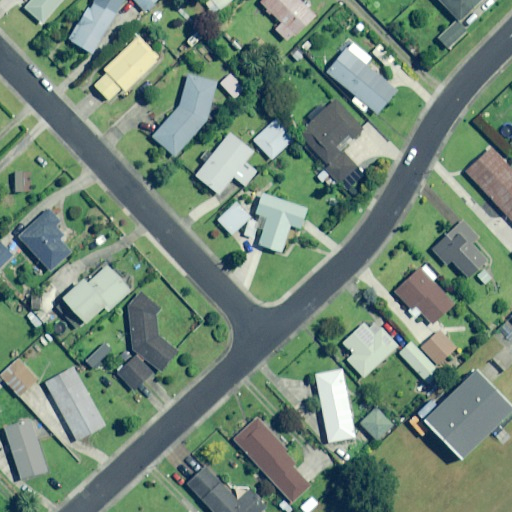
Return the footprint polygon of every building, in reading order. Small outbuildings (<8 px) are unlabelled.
[(62,0),(31,0),(24,8),(41,23),(62,0)] [(124,0),(93,0),(69,40),(91,54),(124,0)] [(156,0),(135,0),(145,11),(156,0)] [(233,0),(211,0),(221,11),(233,0)] [(316,16),(299,0),(263,0),(261,3),(282,23),(276,29),(290,43),(316,16)] [(483,0),(437,0),(459,23),(483,0)] [(467,34),(456,23),(440,38),(450,50),(467,34)] [(160,59),(139,37),(104,70),(107,74),(94,86),(109,101),(122,89),(125,92),(160,59)] [(372,58),(352,41),(348,45),(343,41),(335,50),(341,55),(326,72),(378,115),(397,92),(365,65),(372,58)] [(395,59),(380,45),(372,53),(387,67),(395,59)] [(219,84),(188,74),(178,108),(152,137),(175,157),(199,131),(208,119),(219,84)] [(246,89),(231,74),(220,84),(236,100),(246,89)] [(408,98),(401,93),(390,111),(397,115),(408,98)] [(363,130),(336,100),(324,111),(320,106),(308,117),(313,123),(299,135),(329,167),(317,177),(330,192),(357,168),(341,151),(357,136),(363,130)] [(272,159),(294,140),(276,119),(254,138),(272,159)] [(384,138),(372,126),(367,131),(379,143),(384,138)] [(253,152),(230,133),(195,176),(219,195),(233,177),(245,186),(256,172),(245,163),(253,152)] [(511,170),(491,148),(465,171),(511,221),(511,170)] [(307,210),(262,194),(255,214),(261,216),(257,228),(263,230),(259,244),(281,252),(291,224),(301,228),(307,210)] [(15,198),(3,196),(2,208),(14,210),(15,198)] [(250,216),(236,203),(218,221),(232,235),(250,216)] [(59,221),(48,209),(18,237),(50,272),(71,253),(60,240),(64,236),(54,226),(59,221)] [(250,239),(255,222),(249,220),(243,236),(250,239)] [(477,238),(461,222),(431,250),(446,266),(451,262),(468,279),(488,259),(473,243),(477,238)] [(0,270),(14,256),(0,242),(0,270)] [(424,264),(394,292),(410,309),(407,312),(414,319),(421,313),(431,325),(453,305),(432,282),(437,278),(424,264)] [(131,291),(107,266),(88,284),(84,279),(62,299),(85,324),(104,307),(108,312),(131,291)] [(494,277),(484,267),(475,276),(485,286),(494,277)] [(156,314),(161,309),(139,291),(127,305),(131,351),(135,354),(117,374),(135,390),(154,369),(162,376),(180,355),(158,336),(156,314)] [(43,297),(30,298),(30,311),(43,310),(43,297)] [(42,324),(31,312),(25,317),(37,330),(42,324)] [(368,329),(364,324),(343,343),(353,355),(347,360),(364,378),(398,347),(375,323),(368,329)] [(456,347),(440,331),(423,348),(438,364),(456,347)] [(436,368),(412,342),(398,355),(422,381),(436,368)] [(38,380),(19,359),(0,375),(19,397),(38,380)] [(105,426),(73,368),(45,383),(77,441),(105,426)] [(511,411),(511,408),(475,369),(423,418),(462,458),(511,411)] [(355,438),(341,370),(315,375),(329,443),(355,438)] [(393,424),(376,407),(360,423),(377,440),(393,424)] [(283,448),(257,419),(234,439),(292,503),(310,486),(292,467),(297,463),(283,448)] [(47,471),(30,421),(4,430),(21,480),(47,471)] [(211,511),(210,511),(259,511),(265,507),(249,489),(236,501),(205,467),(186,484),(211,511)] [(310,511),(319,504),(312,497),(301,508),(304,511),(310,511)] [(292,511),(294,511),(283,499),(277,505),(283,511),(292,511)]
